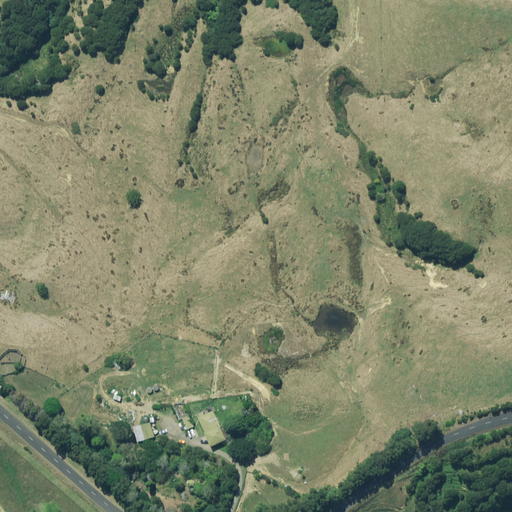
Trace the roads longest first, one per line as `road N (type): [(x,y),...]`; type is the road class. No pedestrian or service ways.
road 1 (unclassified): [(337,511),(444,441),(511,417)]
road 2 (unclassified): [(0,411),(116,511)]
